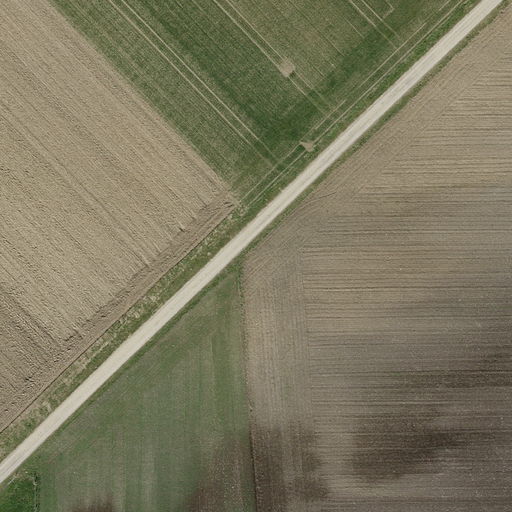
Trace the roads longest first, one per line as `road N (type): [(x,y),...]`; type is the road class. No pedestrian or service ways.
road 1 (track): [(493,0),(0,479)]
road 2 (track): [(276,210),(511,192)]
